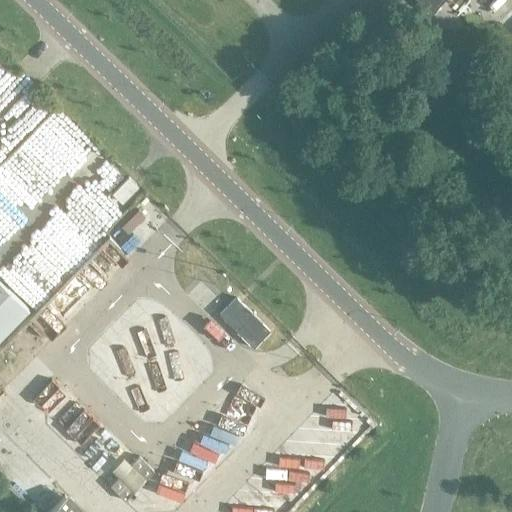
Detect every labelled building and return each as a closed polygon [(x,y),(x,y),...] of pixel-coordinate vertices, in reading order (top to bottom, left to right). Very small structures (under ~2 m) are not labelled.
[(417,0),(430,13),(442,0),(417,0)] [(281,113),(286,107),(282,103),(277,109),(281,113)] [(135,183),(128,177),(128,176),(112,193),(121,202),(138,186),(137,185),(135,183)] [(30,186),(13,199),(21,208),(37,195),(30,186)] [(146,202),(115,232),(134,252),(165,222),(146,202)] [(0,337),(28,309),(0,281),(0,337)] [(270,331),(235,297),(219,314),(253,348),(270,331)] [(144,480),(153,471),(138,456),(109,486),(124,501),(133,491),(144,480)] [(81,511),(64,495),(47,511),(81,511)]
